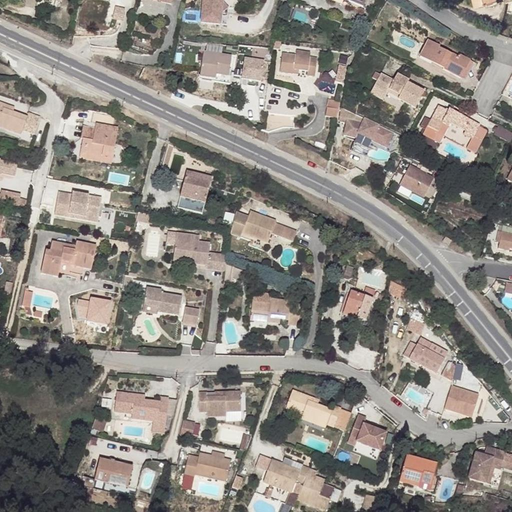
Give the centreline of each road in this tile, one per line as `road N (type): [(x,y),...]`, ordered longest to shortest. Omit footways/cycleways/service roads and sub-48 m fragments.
road 1 (residential): [(511,436),(436,435),(323,366),(196,364),(7,344)]
road 2 (secondary): [(8,38),(377,216),(433,269)]
road 3 (residential): [(7,344),(57,112),(50,94),(19,73),(8,38)]
road 4 (secondary): [(433,269),(511,363)]
